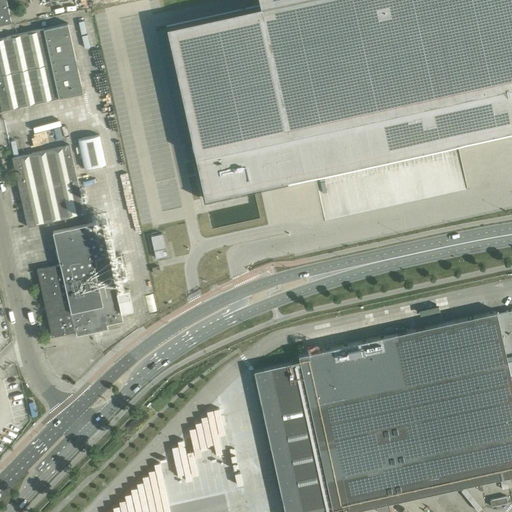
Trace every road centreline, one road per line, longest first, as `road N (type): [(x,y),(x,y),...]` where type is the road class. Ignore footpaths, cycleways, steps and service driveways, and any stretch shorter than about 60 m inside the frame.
road 1 (secondary): [(366,263),(276,280),(217,303),(136,355),(73,416)]
road 2 (secondary): [(89,431),(188,340),(366,263)]
road 3 (unclassified): [(73,416),(48,392),(27,352),(0,226)]
road 4 (secondary): [(366,263),(511,236)]
